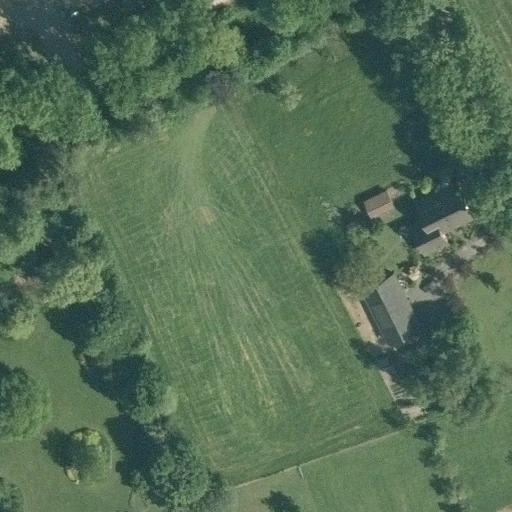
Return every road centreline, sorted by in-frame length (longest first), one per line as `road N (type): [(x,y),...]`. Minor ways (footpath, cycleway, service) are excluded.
road 1 (track): [(0,113),(221,0)]
road 2 (unclassified): [(511,130),(448,0)]
